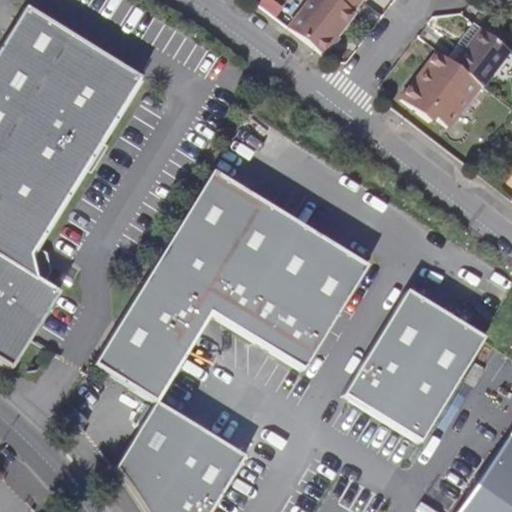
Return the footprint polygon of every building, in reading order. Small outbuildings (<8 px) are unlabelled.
[(356,0),(314,0),(289,32),(325,59),(356,18),(354,16),(363,5),(356,0)] [(0,363),(11,370),(59,293),(36,279),(36,275),(46,272),(42,258),(32,260),(31,256),(141,78),(26,7),(0,48),(0,363)] [(511,58),(511,57),(482,34),(454,69),(480,89),(483,91),(486,92),(511,58)] [(454,69),(441,58),(424,80),(427,83),(419,91),(417,89),(404,106),(432,127),(436,122),(450,132),(476,100),(472,97),(480,89),(454,69)] [(472,97),(476,100),(483,91),(480,89),(472,97)] [(301,372),(364,269),(211,176),(94,368),(155,405),(209,316),(301,372)] [(482,340),(406,293),(342,397),(419,444),(482,340)] [(155,405),(113,472),(138,506),(141,511),(208,511),(242,458),(155,405)] [(75,409),(67,416),(80,430),(88,423),(75,409)] [(511,511),(511,431),(457,511),(511,511)]
